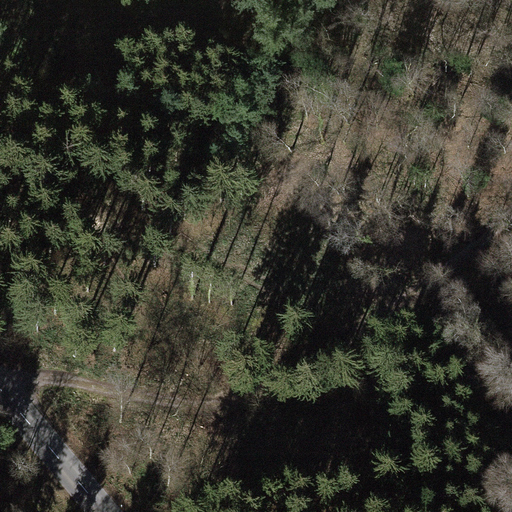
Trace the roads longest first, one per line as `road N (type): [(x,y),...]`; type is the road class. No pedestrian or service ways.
road 1 (track): [(7,398),(37,378),(120,371),(225,386),(294,365),(373,322),(490,240),(511,206)]
road 2 (secondary): [(0,389),(104,511)]
